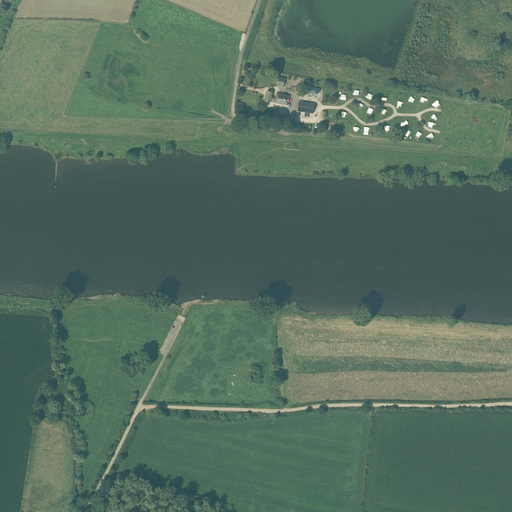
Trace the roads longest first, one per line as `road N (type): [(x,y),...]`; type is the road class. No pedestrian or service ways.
road 1 (track): [(511,404),(138,407)]
road 2 (unclassified): [(85,511),(164,357)]
road 3 (unclassified): [(245,117),(232,106),(258,0)]
